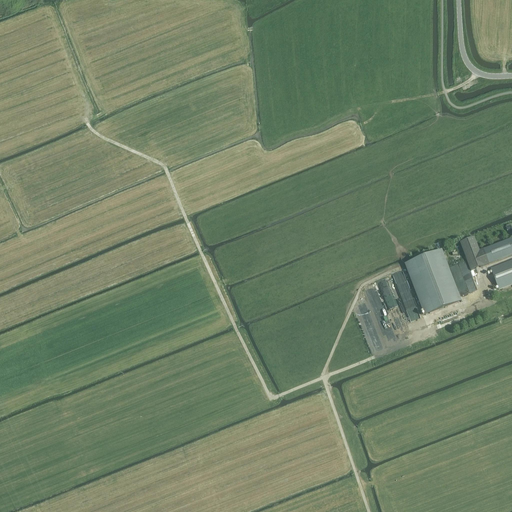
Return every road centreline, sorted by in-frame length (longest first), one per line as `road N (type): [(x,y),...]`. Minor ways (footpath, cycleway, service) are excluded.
road 1 (track): [(86,121),(165,166),(271,398),(323,377)]
road 2 (track): [(402,253),(406,261),(362,284),(323,377),(404,346),(426,319)]
road 3 (track): [(342,109),(439,93),(476,72)]
